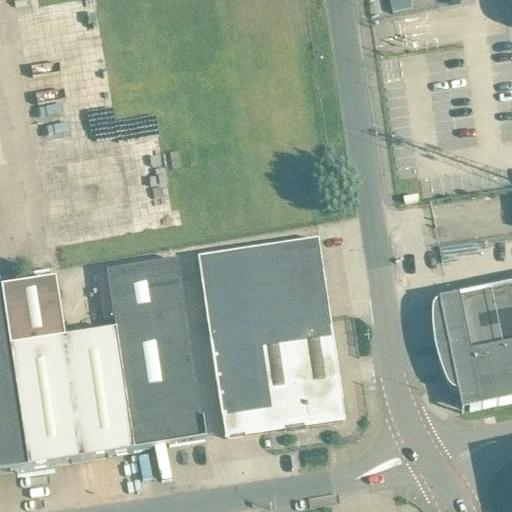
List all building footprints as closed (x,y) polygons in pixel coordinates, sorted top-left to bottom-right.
[(345,423),(318,245),(198,263),(225,441),(345,423)] [(206,444),(178,263),(106,275),(112,317),(115,336),(134,455),(206,444)] [(82,463),(134,455),(115,336),(65,344),(57,285),(2,293),(28,473),(82,463)] [(511,405),(511,288),(439,303),(439,305),(435,305),(436,307),(433,309),(432,312),(432,313),(432,329),(433,341),(435,353),(439,370),(441,378),(445,386),(448,390),(449,392),(451,393),(453,395),(455,395),(457,396),(461,416),(511,405)] [(0,476),(28,473),(2,293),(0,293),(0,476)]
